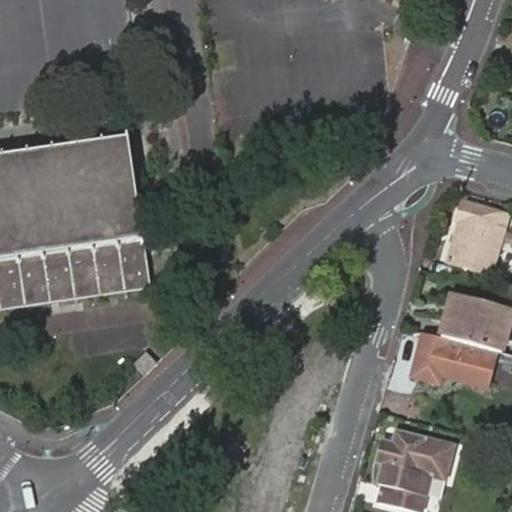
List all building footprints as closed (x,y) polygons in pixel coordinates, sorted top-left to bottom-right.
[(0,315),(150,294),(129,140),(0,158),(0,315)] [(460,224),(449,266),(493,277),(508,218),(461,205),(455,224),(460,224)] [(458,331),(464,309),(452,305),(446,328),(458,331)] [(446,328),(442,341),(499,357),(503,358),(504,352),(511,354),(511,324),(511,319),(464,309),(458,331),(446,328)] [(442,341),(426,337),(417,367),(426,369),(422,381),(440,386),(444,374),(490,387),(499,357),(442,341)] [(426,369),(417,367),(414,379),(422,381),(426,369)] [(40,430),(59,430),(58,415),(39,416),(40,430)] [(463,451),(447,447),(405,435),(401,447),(389,444),(383,464),(387,466),(381,488),(392,491),(387,509),(399,511),(430,511),(438,482),(454,486),(463,451)]
